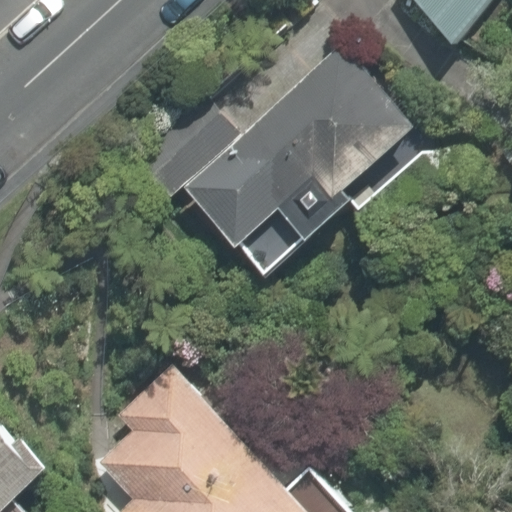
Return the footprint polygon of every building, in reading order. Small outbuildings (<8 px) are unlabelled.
[(425,0),(451,26),(464,39),(492,11),(480,0),(425,0)] [(421,122),(345,43),(195,187),(247,241),(284,206),(323,246),(365,205),(351,189),(421,122)] [(172,200),(243,131),(203,91),(133,159),(172,200)] [(144,495),(125,511),(360,511),(318,465),(294,486),(183,363),(126,414),(135,425),(105,452),(144,495)] [(0,511),(0,509),(4,505),(9,511),(20,501),(58,465),(30,435),(23,442),(20,439),(0,417),(0,511)]
